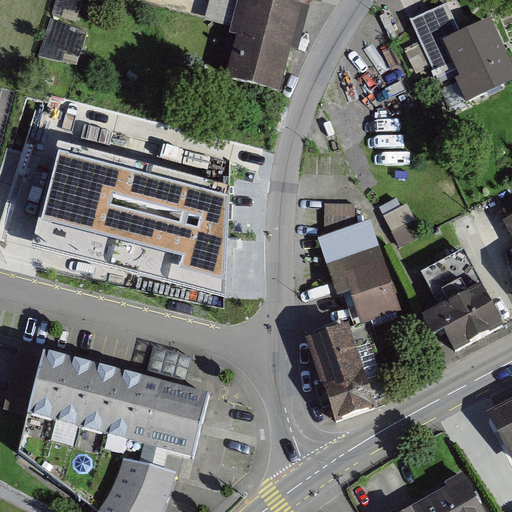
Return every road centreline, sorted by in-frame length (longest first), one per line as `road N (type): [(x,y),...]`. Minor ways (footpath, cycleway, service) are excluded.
road 1 (residential): [(278,353),(283,188),(303,101),(358,0)]
road 2 (residential): [(278,353),(0,286)]
road 3 (tertiary): [(314,475),(511,362)]
road 4 (residential): [(314,475),(291,430),(278,353)]
